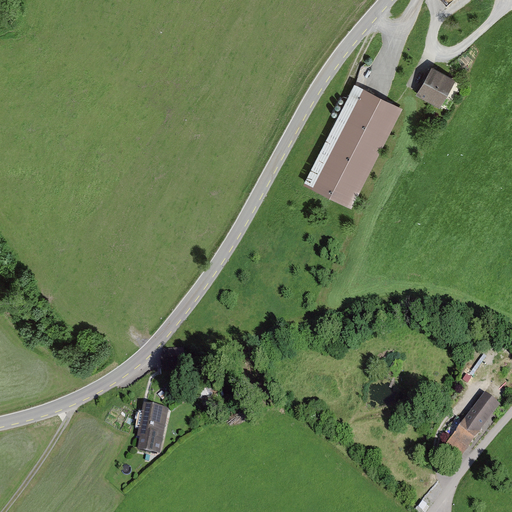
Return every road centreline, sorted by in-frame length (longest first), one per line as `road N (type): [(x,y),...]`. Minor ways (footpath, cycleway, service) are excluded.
road 1 (tertiary): [(387,0),(329,69),(225,251),(153,346),(99,388),(0,422)]
road 2 (track): [(4,511),(56,441),(75,399)]
road 3 (unclassified): [(432,511),(511,411)]
